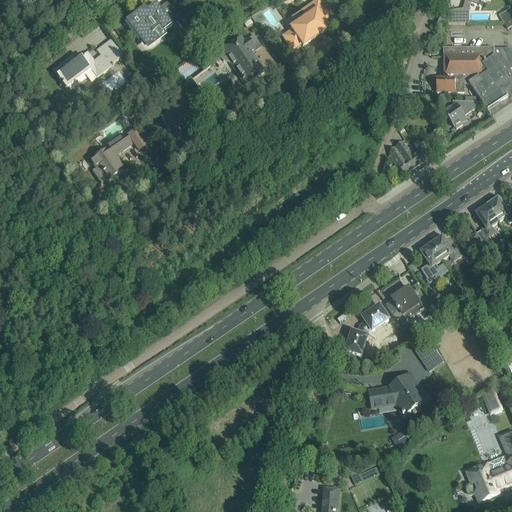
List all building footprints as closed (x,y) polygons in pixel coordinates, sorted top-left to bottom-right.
[(12,0),(12,2),(19,5),(20,4),(28,8),(35,3),(36,3),(40,0),(12,0)] [(197,30),(171,0),(170,0),(160,8),(157,4),(141,16),(139,12),(126,22),(142,42),(160,29),(163,33),(177,23),(188,37),(197,30)] [(292,31),(283,38),(292,51),(301,45),(303,47),(310,42),(310,41),(309,40),(310,40),(309,40),(312,38),(313,38),(313,39),(314,39),(314,40),(329,30),(324,23),(318,15),(324,11),(324,12),(325,11),(319,3),(314,7),(313,5),(312,5),(302,12),(306,18),(296,25),(290,29),(292,31)] [(503,24),(511,18),(511,5),(511,6),(509,7),(511,10),(499,17),(503,24)] [(459,10),(459,25),(469,25),(470,10),(463,10),(459,10)] [(511,18),(503,24),(508,30),(511,27),(511,18)] [(256,51),(248,39),(243,43),(240,39),(226,48),(224,46),(220,48),(222,51),(221,52),(220,57),(223,62),(229,63),(245,87),(264,74),(251,55),(256,51)] [(69,59),(52,72),(65,89),(73,83),(90,71),(97,80),(113,67),(112,66),(124,57),(112,40),(107,44),(96,52),(100,57),(94,62),(87,53),(73,64),(69,59)] [(454,50),(444,50),(444,51),(445,77),(456,77),(456,76),(462,76),(462,80),(462,85),(464,85),(469,85),(463,77),(481,77),(482,67),(495,58),(495,51),(495,50),(454,50)] [(511,83),(511,51),(495,51),(495,58),(511,83)] [(481,77),(463,77),(469,85),(482,104),(483,106),(488,113),(511,97),(511,83),(495,58),(482,67),(481,77)] [(130,109),(150,94),(136,76),(129,81),(137,91),(124,101),(130,109)] [(445,80),(437,80),(437,94),(447,94),(455,94),(464,94),(464,85),(462,85),(462,80),(462,76),(456,76),(456,77),(445,77),(445,80)] [(160,120),(167,130),(171,127),(177,134),(191,124),(185,115),(191,111),(192,112),(193,112),(187,104),(181,95),(170,102),(175,110),(160,120)] [(464,118),(483,106),(482,104),(453,103),(453,104),(454,105),(451,108),(452,110),(445,115),(449,121),(454,129),(466,121),(464,118)] [(127,115),(134,122),(139,118),(132,111),(127,115)] [(124,135),(115,142),(114,141),(103,148),(106,151),(90,162),(96,170),(92,172),(101,185),(108,180),(108,181),(123,171),(118,163),(122,161),(117,155),(131,146),(126,138),(124,135)] [(403,143),(395,148),(404,161),(412,171),(427,161),(420,151),(412,156),(403,143)] [(389,157),(397,169),(399,167),(405,175),(412,171),(404,161),(395,148),(391,152),(389,156),(389,157)] [(498,200),(487,208),(498,224),(505,219),(509,225),(511,223),(511,210),(507,213),(498,200)] [(481,231),(481,232),(487,240),(496,234),(492,228),(498,224),(487,208),(477,215),(486,228),(481,231)] [(481,243),(476,235),(469,240),(480,257),(488,252),(481,243)] [(443,239),(432,246),(443,262),(449,257),(454,263),(462,257),(456,248),(452,252),(443,239)] [(461,245),(471,259),(478,254),(480,257),(469,240),(461,245)] [(432,246),(421,253),(430,266),(425,270),(422,272),(430,284),(434,282),(443,276),(440,272),(436,266),(443,262),(432,246)] [(399,297),(386,306),(396,321),(403,316),(407,322),(424,310),(415,297),(409,288),(398,296),(399,297)] [(367,323),(360,327),(368,333),(372,330),(372,331),(388,320),(380,308),(372,314),(370,311),(365,315),(367,317),(364,319),(367,323)] [(481,313),(471,319),(475,325),(484,319),(481,313)] [(350,342),(347,351),(361,356),(367,338),(366,338),(368,333),(360,327),(358,335),(353,334),(352,336),(350,336),(348,341),(350,342)] [(444,364),(432,345),(417,355),(429,373),(444,364)] [(373,410),(394,406),(402,418),(422,404),(412,390),(418,386),(411,376),(406,380),(405,379),(391,389),(392,389),(370,393),(373,410)] [(494,391),(488,394),(486,394),(486,395),(490,406),(491,406),(495,414),(502,411),(501,408),(494,391)] [(391,440),(398,451),(415,441),(408,429),(391,440)] [(466,491),(466,492),(466,493),(467,493),(467,494),(467,495),(468,495),(468,496),(469,496),(470,496),(471,496),(472,496),(473,496),(474,496),(475,495),(479,505),(488,502),(500,497),(498,491),(510,486),(511,485),(511,462),(507,464),(504,458),(487,465),(466,474),(471,485),(470,486),(469,486),(468,486),(468,487),(467,487),(467,488),(466,488),(466,489),(466,490),(466,491)] [(365,485),(379,479),(376,470),(361,476),(365,485)] [(335,511),(338,491),(335,491),(325,490),(322,511),(335,511)]
